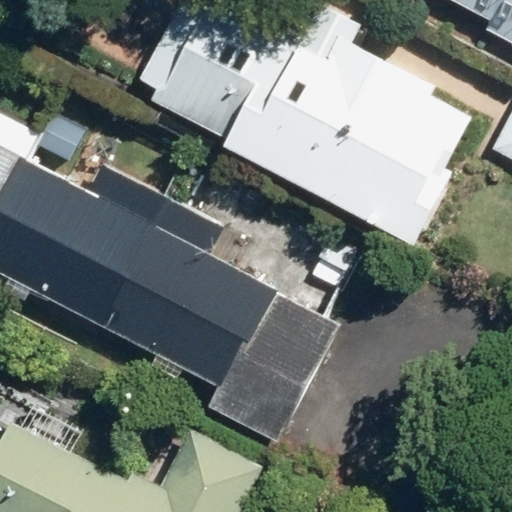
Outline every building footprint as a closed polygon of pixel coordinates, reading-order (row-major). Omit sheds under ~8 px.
[(359,38),(367,22),(326,0),(314,23),(271,0),(185,0),(145,76),(160,84),(155,93),(235,135),(232,139),(422,240),(461,167),(454,163),(481,112),(426,83),(430,75),(359,38)] [(511,0),(466,0),(511,24),(511,0)] [(96,126),(57,106),(40,140),(35,149),(74,169),(96,126)] [(511,110),(495,142),(511,150),(511,110)] [(347,317),(0,138),(0,261),(237,384),(224,408),(284,439),(347,317)] [(0,445),(0,511),(246,511),(272,460),(194,422),(166,480),(135,465),(131,473),(14,416),(0,445)]
